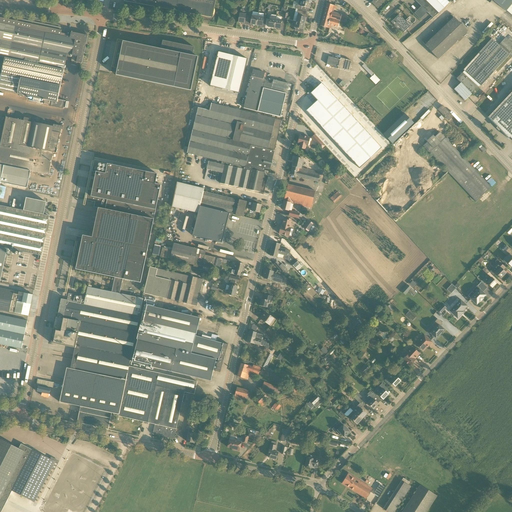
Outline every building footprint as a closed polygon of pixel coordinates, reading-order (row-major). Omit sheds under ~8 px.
[(214,8),(215,0),(125,0),(125,1),(196,13),(196,12),(198,13),(199,14),(201,15),(202,15),(203,16),(205,16),(206,17),(207,17),(209,17),(210,17),(211,17),(212,16),(213,16),(213,15),(214,14),(214,13),(214,8)] [(296,5),(296,9),(298,9),(298,10),(306,11),(306,8),(309,9),(311,3),(299,0),(298,5),(296,5)] [(373,0),(371,2),(377,9),(381,5),(386,0),(385,0),(373,0)] [(451,0),(414,0),(433,18),(449,3),(451,0)] [(511,0),(492,0),(506,12),(507,11),(511,15),(511,0)] [(324,15),(331,17),(340,20),(342,15),(332,12),(332,9),(335,10),(336,6),(327,4),(324,15)] [(247,25),(249,16),(246,16),(246,13),(246,12),(245,11),(245,10),(244,10),(240,9),(238,23),(243,23),(243,24),(247,25)] [(297,16),(296,22),(304,24),(305,24),(306,20),(307,20),(308,15),(306,15),(307,12),(306,11),(298,10),(297,13),(299,13),(298,16),(297,16)] [(274,28),(276,19),(276,15),(272,15),(270,16),(269,19),(267,19),(265,28),(269,29),(270,27),(274,28)] [(324,15),(321,26),(331,29),(332,26),(338,28),(340,20),(331,17),(324,15)] [(406,22),(404,20),(399,15),(393,20),(400,28),(399,29),(403,33),(411,25),(407,21),(406,22)] [(256,25),(258,17),(252,16),(252,17),(249,16),(247,25),(252,26),(252,25),(256,25)] [(58,99),(67,57),(72,58),(71,61),(76,62),(82,63),(84,51),(86,51),(86,49),(85,48),(87,36),(72,32),(71,36),(69,36),(70,32),(67,31),(66,34),(61,33),(62,30),(7,19),(0,17),(0,56),(5,58),(1,74),(0,79),(0,90),(44,99),(44,100),(44,101),(44,104),(51,105),(50,106),(63,109),(65,101),(58,99)] [(267,19),(263,18),(264,17),(258,17),(256,25),(261,26),(260,27),(265,28),(267,19)] [(467,32),(454,17),(449,22),(446,19),(422,42),(425,45),(439,59),(467,32)] [(276,19),(274,28),(278,29),(278,30),(283,31),(284,22),(281,21),(281,20),(282,20),(276,19)] [(296,22),(294,28),(295,28),(295,31),(304,33),(304,30),(303,29),(303,28),(304,24),(296,22)] [(511,49),(511,43),(505,38),(499,45),(492,39),(464,70),(465,71),(463,73),(457,79),(461,83),(454,89),(465,101),(478,88),(480,85),(481,86),(509,55),(509,54),(511,52),(510,51),(511,49)] [(116,75),(191,91),(198,57),(192,56),(194,47),(163,41),(161,49),(123,41),(122,43),(118,42),(111,72),(116,73),(116,75)] [(249,56),(219,48),(211,83),(240,90),(249,56)] [(351,65),(352,63),(352,62),(352,61),(341,58),(340,60),(328,57),(327,64),(338,67),(338,69),(348,71),(349,71),(350,71),(351,68),(352,68),(352,67),(352,66),(351,65)] [(265,73),(253,70),(244,108),(280,117),(284,103),(290,105),(294,86),(273,81),(273,83),(272,85),(266,84),(266,82),(264,80),(263,79),(265,73)] [(374,74),(370,79),(376,85),(380,80),(374,74)] [(317,96),(306,106),(361,165),(383,144),(323,80),(312,90),(317,96)] [(342,81),(339,85),(343,88),(343,87),(346,89),(348,86),(342,81)] [(511,90),(488,117),(509,139),(510,138),(511,139),(511,90)] [(228,160),(239,110),(211,104),(210,111),(198,108),(187,154),(222,161),(221,164),(209,161),(207,169),(223,173),(220,183),(260,192),(264,193),(267,176),(264,175),(265,170),(265,169),(228,160)] [(449,120),(453,117),(442,106),(438,109),(449,120)] [(274,150),(282,120),(239,110),(228,160),(265,169),(270,170),(274,151),(273,151),(273,150),(274,150)] [(405,113),(383,133),(392,143),(413,122),(405,113)] [(53,127),(28,122),(29,119),(24,118),(24,121),(6,117),(0,145),(0,184),(0,183),(27,188),(31,171),(49,175),(53,152),(57,153),(58,149),(57,149),(60,133),(52,131),(53,127)] [(463,158),(453,146),(448,141),(449,140),(447,138),(446,139),(440,133),(435,137),(433,136),(427,141),(428,142),(423,146),(429,152),(448,172),(463,158)] [(308,146),(310,138),(300,135),(298,144),(300,144),(299,148),(305,149),(306,146),(308,146)] [(318,144),(321,141),(315,135),(312,138),(318,144)] [(295,157),(290,175),(297,177),(298,171),(307,173),(308,170),(301,168),(303,159),(295,157)] [(491,187),(477,172),(463,158),(448,172),(476,202),(491,187)] [(148,249),(161,185),(155,184),(157,174),(107,164),(106,174),(91,171),(90,177),(95,178),(92,190),(87,189),(85,200),(95,202),(94,207),(98,208),(92,237),(148,249)] [(298,171),(297,177),(318,182),(320,173),(308,170),(307,173),(298,171)] [(334,184),(340,179),(336,175),(331,180),(334,184)] [(243,217),(247,202),(204,192),(205,189),(178,182),(172,207),(198,213),(193,236),(222,243),(229,214),(243,217)] [(311,208),(315,192),(288,185),(284,201),(291,203),(311,208)] [(332,203),(340,195),(338,192),(329,200),(332,203)] [(49,216),(44,215),(46,202),(26,198),(24,211),(0,205),(0,281),(0,282),(7,249),(38,255),(41,256),(49,216)] [(291,203),(284,201),(282,209),(289,211),(291,203)] [(252,210),(252,211),(259,213),(261,205),(253,203),(253,204),(251,203),(251,205),(250,210),(252,210)] [(289,236),(291,229),(289,228),(291,221),(284,220),(283,223),(282,226),(281,226),(279,234),(289,236)] [(314,224),(308,220),(305,225),(311,229),(312,228),(314,224)] [(148,249),(92,237),(83,236),(83,237),(78,236),(77,237),(78,237),(72,266),(77,267),(76,269),(115,278),(112,292),(120,294),(123,279),(140,283),(148,249)] [(502,241),(498,246),(502,249),(506,245),(502,241)] [(216,262),(217,258),(205,255),(206,251),(174,243),(172,251),(162,249),(160,257),(193,264),(199,266),(213,270),(214,266),(216,262)] [(290,251),(279,248),(280,244),(273,243),(271,249),(289,254),(290,251)] [(508,256),(503,261),(506,264),(507,263),(511,267),(511,266),(511,250),(506,245),(505,247),(508,250),(505,253),(506,253),(508,256)] [(288,260),(289,256),(289,254),(271,249),(270,255),(288,260)] [(295,268),(299,264),(295,259),(290,263),(295,268)] [(497,264),(494,267),(498,270),(495,273),(500,277),(499,278),(501,280),(504,277),(503,276),(506,273),(505,272),(503,270),(506,268),(500,262),(499,262),(499,261),(497,259),(495,262),(497,264)] [(242,272),(244,264),(233,261),(232,265),(236,266),(234,274),(240,276),(241,272),(242,272)] [(287,270),(282,264),(280,265),(277,261),(274,264),(283,273),(287,270)] [(189,276),(189,277),(157,269),(150,268),(144,294),(155,296),(161,298),(167,299),(173,300),(197,306),(203,279),(189,276)] [(281,283),(283,277),(273,274),(273,272),(266,270),(264,278),(271,280),(281,283)] [(497,283),(491,277),(491,278),(488,275),(483,280),(492,288),(497,283)] [(227,290),(226,293),(235,296),(237,287),(234,287),(235,282),(237,282),(238,278),(230,276),(229,280),(231,280),(230,286),(226,285),(225,290),(227,290)] [(487,287),(481,282),(477,286),(480,289),(475,294),(472,292),(468,296),(471,298),(471,299),(477,304),(480,301),(480,302),(483,299),(483,298),(485,295),(483,292),(487,287)] [(405,295),(411,289),(407,285),(401,291),(405,295)] [(129,367),(141,309),(144,299),(120,294),(112,292),(88,287),(86,297),(69,293),(67,300),(61,299),(57,318),(56,317),(56,320),(57,321),(56,323),(55,329),(54,328),(51,343),(75,348),(71,369),(67,368),(60,402),(80,407),(77,423),(108,429),(112,413),(114,413),(113,415),(114,415),(114,414),(119,415),(129,367)] [(0,310),(28,316),(31,304),(22,302),(23,296),(18,295),(18,292),(0,288),(0,310)] [(33,295),(18,292),(18,295),(23,296),(22,302),(31,304),(33,295)] [(270,304),(272,297),(265,295),(264,298),(265,298),(264,300),(261,299),(260,306),(267,307),(268,304),(270,304)] [(467,306),(460,300),(452,308),(455,310),(452,313),(458,319),(461,315),(460,314),(467,306)] [(224,359),(224,356),(226,349),(227,349),(228,344),(227,344),(224,343),(223,343),(223,344),(195,336),(200,318),(145,305),(137,339),(138,340),(132,362),(211,381),(213,370),(216,371),(220,372),(222,364),(224,359)] [(431,305),(427,310),(433,315),(437,311),(431,305)] [(446,308),(443,305),(438,311),(441,314),(446,308)] [(412,321),(416,317),(409,311),(406,315),(412,321)] [(265,312),(260,319),(269,325),(270,325),(274,319),(273,318),(265,312)] [(0,344),(22,349),(27,321),(0,315),(0,344)] [(435,328),(430,333),(436,339),(439,335),(439,336),(441,333),(444,330),(440,326),(442,323),(438,319),(432,325),(435,328)] [(362,325),(358,321),(352,328),(356,331),(362,325)] [(271,339),(275,335),(270,329),(265,333),(271,339)] [(249,331),(248,336),(267,342),(267,339),(262,338),(263,334),(249,331)] [(426,346),(427,345),(428,346),(432,342),(424,334),(418,340),(418,341),(416,344),(423,351),(427,347),(426,346)] [(247,340),(247,342),(265,347),(270,348),(272,344),(267,342),(248,336),(247,340)] [(406,357),(403,360),(405,362),(409,366),(416,360),(415,359),(419,354),(413,347),(405,356),(406,357)] [(265,369),(272,355),(267,353),(260,366),(265,369)] [(258,375),(261,368),(253,365),(253,367),(241,363),(237,376),(247,380),(250,372),(258,375)] [(364,373),(369,369),(365,364),(360,368),(364,373)] [(176,429),(182,403),(185,403),(187,395),(184,395),(185,392),(194,394),(197,382),(130,366),(129,367),(119,415),(114,414),(114,415),(155,424),(153,434),(174,439),(176,429)] [(395,387),(401,381),(395,376),(391,380),(388,377),(384,381),(390,386),(392,384),(395,387)] [(53,388),(54,382),(38,379),(37,384),(53,388)] [(295,393),(299,387),(303,384),(298,379),(293,384),(290,388),(295,393)] [(279,398),(282,390),(262,382),(259,390),(279,398)] [(380,391),(377,394),(379,396),(383,399),(384,400),(387,397),(386,396),(388,394),(387,393),(385,391),(387,389),(388,389),(382,383),(377,388),(377,389),(380,391)] [(362,398),(351,387),(349,389),(356,395),(361,399),(362,398)] [(246,402),(248,391),(237,388),(234,399),(246,402)] [(376,402),(379,400),(373,394),(370,391),(365,397),(365,401),(374,409),(378,404),(376,402)] [(269,399),(262,392),(254,399),(261,406),(269,399)] [(320,399),(316,395),(310,401),(314,405),(320,399)] [(276,411),(280,406),(276,402),(272,407),(276,411)] [(354,406),(351,409),(353,411),(362,419),(366,414),(360,408),(363,406),(360,403),(356,408),(354,406)] [(362,419),(353,411),(348,416),(357,424),(362,419)] [(191,433),(193,427),(190,426),(190,425),(191,425),(192,421),(188,420),(185,436),(187,436),(186,441),(194,443),(196,434),(191,433)] [(337,431),(340,435),(341,433),(344,437),(347,435),(350,433),(350,432),(343,425),(339,429),(336,426),(332,429),(335,433),(337,431)] [(291,431),(283,429),(282,435),(281,435),(280,440),(287,442),(287,439),(289,439),(291,431)] [(21,450),(0,439),(0,511),(12,491),(34,502),(55,461),(32,450),(23,445),(21,450)] [(239,451),(241,442),(230,439),(228,447),(233,449),(233,448),(235,449),(235,450),(239,451)] [(274,452),(276,445),(277,442),(272,441),(270,450),(269,450),(268,455),(270,455),(270,458),(276,460),(278,452),(274,452)] [(307,457),(305,467),(311,468),(312,466),(313,466),(313,467),(314,468),(315,468),(316,467),(317,467),(318,460),(313,459),(307,457)] [(343,482),(342,483),(345,485),(346,484),(350,487),(349,488),(366,498),(372,489),(354,478),(353,480),(347,476),(343,482)] [(387,511),(394,511),(411,487),(401,481),(383,509),(387,511)] [(426,511),(437,496),(420,485),(402,511),(426,511)] [(379,486),(376,492),(381,494),(384,489),(379,486)]
